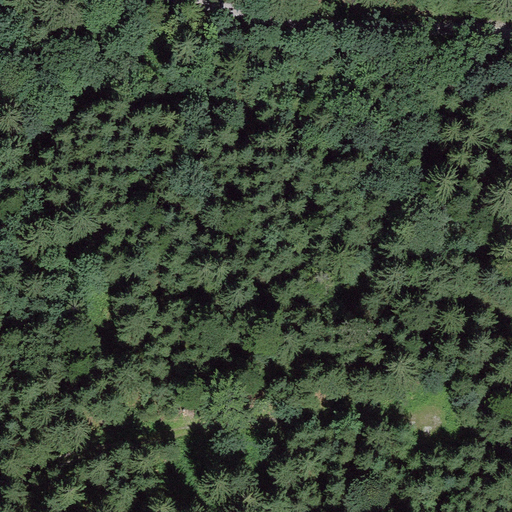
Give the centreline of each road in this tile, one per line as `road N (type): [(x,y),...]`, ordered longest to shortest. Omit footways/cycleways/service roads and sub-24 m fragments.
road 1 (track): [(0,486),(77,446),(172,421),(247,413),(392,418)]
road 2 (track): [(194,0),(324,24),(511,42)]
